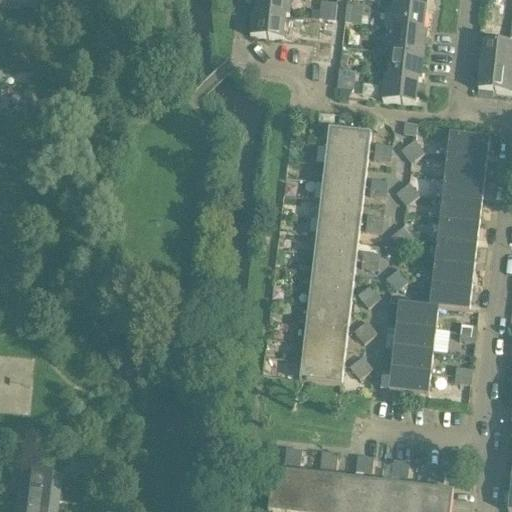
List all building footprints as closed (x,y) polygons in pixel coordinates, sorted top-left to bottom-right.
[(0,0),(0,21),(2,22),(3,12),(36,16),(37,0),(0,0)] [(254,14),(253,15),(290,19),(291,0),(258,0),(257,15),(254,14)] [(394,0),(394,7),(427,11),(428,0),(394,0)] [(322,5),(320,14),(336,16),(337,7),(322,5)] [(394,7),(391,31),(427,35),(424,34),(427,11),(394,7)] [(347,8),(346,17),(362,19),(363,10),(347,8)] [(336,16),(320,14),(319,23),(335,25),(336,16)] [(290,19),(253,15),(251,40),(284,44),(286,19),(290,20),(290,19)] [(362,19),(346,17),(345,26),(361,28),(362,19)] [(394,32),(391,56),(424,60),(427,35),(391,31),(391,32),(394,32)] [(511,47),(484,44),(482,69),(511,72),(511,47)] [(386,79),(386,80),(422,84),(424,60),(391,56),(389,79),(386,79)] [(1,73),(1,74),(11,75),(12,64),(2,63),(1,73)] [(511,72),(482,69),(479,94),(494,95),(493,101),(511,103),(511,72)] [(340,74),(339,83),(354,84),(356,75),(340,74)] [(422,84),(386,80),(383,104),(416,108),(418,84),(422,84)] [(354,84),(339,83),(338,92),(353,93),(354,84)] [(329,132),(327,151),(370,156),(372,137),(329,132)] [(451,137),(448,159),(488,164),(490,142),(451,137)] [(402,155),(407,161),(420,151),(415,145),(402,155)] [(376,148),(375,156),(392,158),(392,150),(376,148)] [(327,151),(325,168),(368,173),(370,156),(327,151)] [(407,161),(412,167),(425,157),(420,151),(407,161)] [(392,158),(375,156),(375,164),(391,166),(392,158)] [(448,159),(445,181),(485,185),(488,164),(448,159)] [(325,168),(323,186),(366,191),(368,173),(325,168)] [(445,181),(443,202),(483,207),(485,185),(445,181)] [(372,184),(371,192),(387,194),(388,186),(372,184)] [(323,186),(321,204),(364,209),(366,191),(323,186)] [(397,198),(402,204),(414,194),(409,188),(397,198)] [(387,194),(371,192),(370,200),(386,202),(387,194)] [(402,204),(407,210),(420,200),(414,194),(402,204)] [(443,202),(440,224),(480,228),(483,207),(443,202)] [(321,204),(319,222),(362,227),(364,209),(321,204)] [(368,220),(367,228),(383,230),(384,222),(368,220)] [(319,222),(317,240),(359,245),(362,227),(319,222)] [(440,224),(438,245),(478,250),(480,228),(440,224)] [(383,230),(367,228),(366,236),(382,238),(383,230)] [(392,241),(397,247),(410,238),(404,231),(392,241)] [(397,247),(402,253),(415,244),(410,238),(397,247)] [(317,240),(315,258),(357,263),(359,245),(317,240)] [(438,245),(436,267),(475,271),(478,250),(438,245)] [(364,256),(363,264),(379,266),(380,258),(364,256)] [(315,258),(312,276),(355,281),(357,263),(315,258)] [(379,266),(363,264),(362,272),(378,274),(379,266)] [(436,267),(433,288),(473,293),(475,271),(436,267)] [(387,283),(392,290),(404,280),(399,273),(387,283)] [(312,276),(310,294),(353,299),(355,281),(312,276)] [(392,290),(397,296),(409,286),(404,280),(392,290)] [(473,293),(433,288),(430,311),(470,315),(473,293)] [(371,290),(365,295),(375,307),(381,302),(371,290)] [(310,294),(308,312),(351,317),(353,299),(310,294)] [(358,300),(368,312),(375,307),(365,295),(358,300)] [(400,307),(397,329),(437,334),(439,312),(400,307)] [(308,312),(306,330),(349,335),(351,317),(308,312)] [(367,325),(361,330),(371,343),(377,338),(367,325)] [(397,329),(395,351),(434,355),(437,334),(397,329)] [(462,329),(461,337),(477,339),(478,331),(462,329)] [(306,330),(304,348),(347,353),(349,335),(306,330)] [(354,335),(365,348),(371,343),(361,330),(354,335)] [(477,339),(461,337),(460,345),(476,347),(477,339)] [(304,348),(302,366),(345,371),(347,353),(304,348)] [(395,351),(392,372),(432,377),(434,355),(395,351)] [(350,371),(355,377),(368,367),(363,361),(350,371)] [(345,371),(302,366),(300,384),(343,389),(345,371)] [(355,377),(360,384),(373,374),(368,367),(355,377)] [(432,377),(392,372),(390,395),(429,399),(432,377)] [(457,372),(456,380),(472,382),(473,374),(457,372)] [(472,382),(456,380),(455,388),(462,388),(461,396),(463,396),(462,403),(468,404),(470,389),(471,390),(472,382)] [(285,468),(293,469),(294,453),(286,452),(285,468)] [(294,453),(293,469),(301,470),(303,454),(294,453)] [(320,472),(328,473),(330,457),(322,456),(320,472)] [(330,457),(328,473),(336,474),(338,458),(330,457)] [(356,477),(364,478),(366,461),(358,461),(356,477)] [(366,461),(364,478),(372,478),(374,462),(366,461)] [(392,481),(400,482),(402,466),(394,465),(392,481)] [(402,466),(400,482),(408,483),(410,467),(402,466)] [(428,485),(436,486),(438,470),(430,469),(428,485)] [(438,470),(436,486),(444,487),(446,471),(438,470)] [(268,511),(287,511),(292,475),(273,473),(268,511)] [(20,475),(18,495),(57,500),(57,505),(67,506),(68,496),(58,495),(60,480),(20,475)] [(287,511),(305,511),(310,477),(292,475),(287,511)] [(305,511),(323,511),(328,479),(310,477),(305,511)] [(323,511),(341,511),(346,481),(328,479),(323,511)] [(341,511),(360,511),(363,483),(346,481),(341,511)] [(360,511),(378,511),(381,485),(363,483),(360,511)] [(378,511),(396,511),(399,487),(381,485),(378,511)] [(396,511),(414,511),(417,489),(399,487),(396,511)] [(414,511),(432,511),(435,491),(417,489),(414,511)] [(435,491),(432,511),(451,511),(454,494),(435,491)] [(18,495),(15,511),(55,511),(57,505),(57,500),(18,495)] [(78,497),(68,496),(67,506),(76,507),(78,497)]
